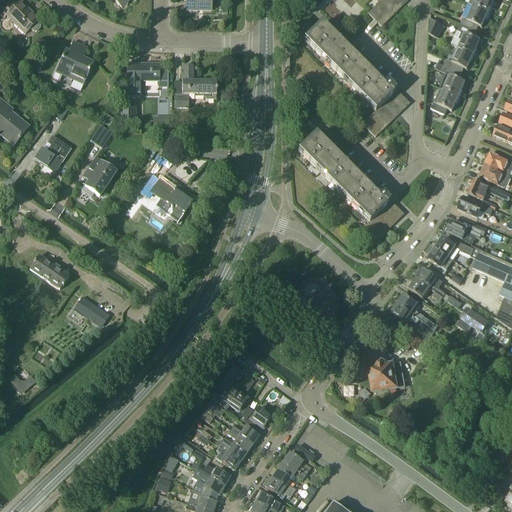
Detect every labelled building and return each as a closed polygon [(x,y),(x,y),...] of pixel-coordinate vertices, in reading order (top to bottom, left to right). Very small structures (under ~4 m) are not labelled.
[(112,0),(122,9),(131,0),(112,0)] [(212,12),(211,0),(185,0),(186,12),(199,12),(199,6),(203,6),(203,12),(212,12)] [(378,0),(381,2),(367,15),(381,28),(404,5),(408,0),(378,0)] [(494,0),(493,0),(470,0),(468,6),(473,8),(488,15),(491,8),(490,8),(494,0)] [(39,21),(21,2),(15,7),(10,2),(0,12),(0,15),(4,20),(7,17),(25,35),(31,29),(34,32),(37,32),(40,29),(40,26),(37,23),(39,21)] [(485,21),(488,15),(473,8),(467,22),(462,20),(460,26),(474,33),(476,27),(481,29),(485,21)] [(429,36),(438,40),(443,27),(429,21),(429,36)] [(383,90),(370,77),(319,26),(304,41),(375,113),(371,117),(362,126),(368,132),(375,139),(398,115),(409,105),(396,92),(395,92),(393,90),(393,89),(389,84),(383,90)] [(479,42),(473,39),(475,33),(474,33),(460,26),(450,47),(458,50),(473,57),(477,50),(476,50),(479,42)] [(83,86),(94,64),(83,59),(88,50),(73,43),(68,54),(65,53),(55,74),(83,86)] [(471,63),(473,57),(458,50),(452,64),(446,61),(443,67),(459,75),(462,69),(467,71),(470,63),(471,63)] [(465,84),(457,81),(459,75),(443,67),(437,65),(435,71),(445,76),(442,83),(446,85),(443,92),(459,99),(462,93),(461,92),(465,84)] [(167,83),(167,76),(167,73),(159,73),(159,66),(133,66),(133,72),(127,72),(127,83),(128,83),(128,98),(140,98),(140,83),(167,83)] [(216,96),(217,83),(193,83),(193,68),(183,68),(183,83),(182,83),(182,95),(174,95),(174,109),(188,109),(188,96),(203,96),(203,97),(205,99),(206,100),(208,100),(212,101),(216,101),(216,96)] [(459,99),(443,92),(440,90),(430,111),(442,116),(445,110),(452,113),(455,105),(456,106),(459,99)] [(29,129),(11,114),(13,111),(0,100),(0,137),(6,142),(8,140),(15,145),(29,129)] [(60,109),(54,119),(60,123),(67,113),(60,109)] [(135,123),(135,109),(121,109),(121,123),(135,123)] [(511,119),(503,115),(499,126),(511,131),(511,132),(511,119)] [(101,151),(111,136),(100,128),(90,143),(101,151)] [(511,134),(498,128),(493,139),(511,146),(511,134)] [(377,201),(364,188),(313,137),(298,152),(369,223),(363,230),(356,236),(369,249),(403,216),(390,202),(390,203),(387,200),(383,195),(377,201)] [(54,175),(71,150),(52,138),(47,145),(50,147),(46,154),(41,150),(34,161),(54,175)] [(511,165),(490,156),(488,161),(486,162),(485,164),(486,166),(485,167),(510,178),(511,172),(511,165)] [(107,186),(116,174),(95,160),(83,177),(89,182),(81,192),(91,198),(93,195),(99,199),(102,194),(104,195),(109,188),(107,186)] [(505,189),(510,178),(485,167),(484,169),(483,169),(482,172),(482,173),(480,179),(503,189),(505,189)] [(190,204),(184,199),(185,197),(182,195),(180,196),(174,192),(175,192),(174,191),(173,192),(158,181),(151,191),(156,195),(159,192),(169,199),(165,204),(172,209),(167,216),(178,224),(183,217),(182,216),(183,215),(184,215),(188,208),(189,209),(190,207),(190,206),(191,204),(191,203),(190,204)] [(474,181),(467,196),(483,203),(481,207),(493,212),(494,212),(496,208),(483,202),(488,192),(491,193),(492,196),(499,199),(502,193),(488,188),(474,181)] [(481,207),(463,199),(458,212),(477,220),(480,214),(490,218),(493,212),(481,207)] [(448,229),(447,232),(447,234),(447,235),(462,242),(472,246),(475,239),(479,241),(481,237),(483,238),(486,232),(474,226),(471,232),(452,223),(449,229),(448,229)] [(474,252),(463,247),(452,242),(450,245),(443,240),(435,251),(453,262),(460,253),(461,252),(471,257),(470,259),(472,260),(477,250),(475,250),(474,252)] [(511,266),(477,250),(472,260),(476,262),(473,270),(505,284),(500,297),(504,299),(499,312),(511,317),(511,266)] [(435,251),(428,261),(435,266),(433,269),(444,277),(447,273),(446,272),(453,262),(435,251)] [(38,257),(29,271),(44,281),(31,300),(52,314),(69,289),(66,286),(66,285),(64,284),(68,278),(38,257)] [(438,292),(443,284),(423,271),(422,272),(422,271),(418,276),(419,277),(416,281),(430,291),(435,294),(443,300),(445,296),(438,292)] [(423,301),(430,291),(416,281),(412,286),(409,290),(409,291),(409,292),(423,301)] [(443,300),(435,294),(432,298),(440,303),(443,300)] [(398,305),(397,307),(419,322),(433,332),(436,328),(422,318),(413,312),(416,307),(404,298),(403,299),(403,298),(399,303),(400,303),(399,306),(398,305)] [(109,318),(82,299),(74,310),(101,329),(109,318)] [(419,322),(397,307),(396,308),(397,308),(395,311),(394,310),(391,315),(392,315),(392,316),(404,325),(407,320),(412,323),(417,326),(419,322)] [(463,316),(455,327),(467,335),(472,327),(482,334),(488,326),(470,313),(466,311),(463,316)] [(511,317),(499,312),(495,320),(508,329),(511,330),(511,329),(511,317)] [(416,352),(422,342),(409,335),(401,348),(408,353),(410,348),(416,352)] [(405,389),(404,379),(399,379),(399,376),(403,375),(401,365),(386,368),(385,366),(383,365),(378,366),(377,368),(377,370),(370,371),(374,395),(405,389)] [(213,395),(210,400),(226,411),(229,407),(238,394),(234,391),(232,391),(229,389),(223,396),(222,395),(219,399),(213,395)] [(241,409),(247,401),(243,398),(243,397),(238,394),(229,407),(235,412),(232,416),(237,418),(243,410),(241,409)] [(214,417),(219,410),(211,404),(206,411),(214,417)] [(247,409),(239,420),(244,423),(247,420),(249,417),(249,418),(252,413),(247,409)] [(266,415),(258,409),(249,422),(247,420),(244,423),(255,431),(258,428),(262,431),(263,429),(264,430),(266,427),(266,425),(267,424),(268,425),(270,421),(269,420),(270,419),(272,420),(273,418),(267,414),(266,415)] [(212,419),(204,414),(201,419),(209,425),(212,419)] [(233,428),(230,432),(251,447),(254,443),(255,444),(258,439),(257,439),(257,438),(245,429),(242,434),(233,428)] [(203,432),(200,436),(207,441),(210,437),(203,432)] [(230,432),(227,436),(236,442),(233,447),(246,456),(250,451),(249,450),(251,447),(230,432)] [(199,446),(188,438),(184,443),(195,451),(199,446)] [(217,442),(214,446),(218,449),(239,464),(242,460),(243,461),(246,456),(233,447),(223,440),(220,444),(217,442)] [(195,451),(184,443),(180,449),(191,456),(195,451)] [(315,459),(307,454),(298,447),(294,453),(311,464),(312,463),(315,459)] [(218,455),(215,460),(221,464),(233,473),(234,472),(235,473),(238,468),(237,467),(239,464),(218,449),(215,453),(218,455)] [(286,460),(283,464),(304,479),(307,475),(298,468),(302,464),(289,455),(289,456),(288,455),(285,460),(286,460)] [(511,475),(511,457),(511,458),(503,470),(511,475)] [(280,467),(276,472),(290,481),(293,476),(302,482),(304,479),(283,464),(281,468),(280,467)] [(197,469),(195,472),(224,488),(226,484),(227,485),(229,480),(228,479),(229,479),(206,466),(203,472),(197,469)] [(163,470),(160,477),(170,482),(173,475),(163,470)] [(312,476),(309,482),(318,488),(326,476),(318,471),(314,477),(312,476)] [(195,472),(191,480),(197,483),(192,492),(201,496),(215,502),(217,497),(218,497),(219,497),(220,497),(222,493),(221,492),(224,488),(195,472)] [(274,477),(271,481),(293,496),(295,492),(286,486),(290,481),(276,472),(273,477),(274,477)] [(156,491),(163,494),(167,483),(159,480),(156,491)] [(268,484),(265,488),(266,489),(265,490),(282,501),(285,496),(290,499),(293,496),(271,481),(269,485),(268,484)] [(306,504),(312,496),(308,494),(303,502),(306,504)] [(189,501),(187,506),(204,511),(212,511),(213,510),(214,511),(216,505),(215,505),(215,504),(214,504),(215,502),(201,496),(199,500),(201,501),(199,505),(189,501)] [(258,501),(255,505),(267,511),(280,511),(283,509),(278,506),(274,503),(261,496),(260,496),(259,496),(257,501),(258,501)] [(301,511),(306,505),(302,503),(297,509),(301,511)]
